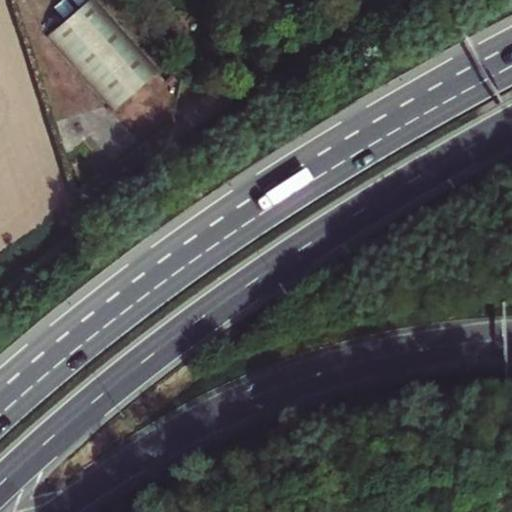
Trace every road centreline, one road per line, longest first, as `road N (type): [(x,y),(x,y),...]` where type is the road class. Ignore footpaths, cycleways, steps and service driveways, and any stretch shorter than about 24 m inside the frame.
road 1 (trunk): [(0,487),(97,398),(212,310),(511,124)]
road 2 (trunk): [(54,511),(140,452),(315,372),(426,350),(511,344)]
road 3 (trunk): [(450,98),(205,251)]
road 4 (trunk): [(205,251),(0,414)]
road 5 (trunk): [(205,251),(110,308),(0,391)]
